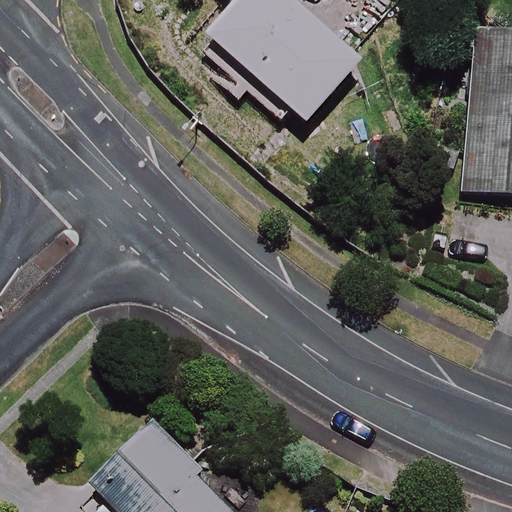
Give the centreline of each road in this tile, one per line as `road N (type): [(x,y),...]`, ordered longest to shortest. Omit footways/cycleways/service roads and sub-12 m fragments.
road 1 (tertiary): [(511,449),(410,408),(319,355),(231,290),(128,192)]
road 2 (tertiary): [(128,192),(0,58)]
road 3 (residential): [(0,314),(128,192)]
